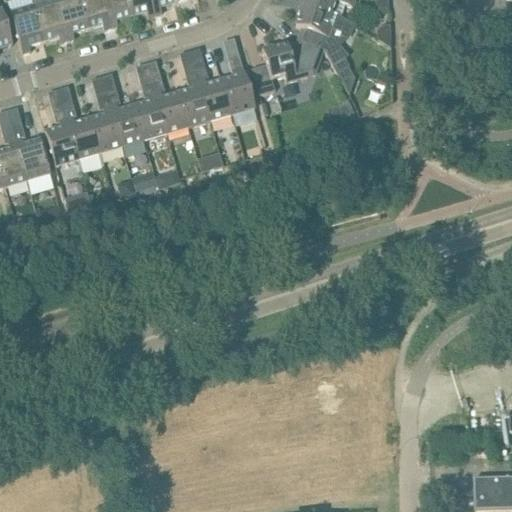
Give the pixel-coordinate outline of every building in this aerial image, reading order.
[(72,37),(87,33),(77,0),(67,0),(55,4),(67,45),(74,43),(72,37)] [(104,34),(111,32),(101,0),(77,0),(87,33),(102,28),(104,34)] [(116,24),(131,20),(124,0),(101,0),(111,32),(118,30),(116,24)] [(147,21),(154,19),(148,0),(124,0),(131,20),(146,16),(147,21)] [(160,12),(174,7),(172,0),(148,0),(154,19),(161,17),(160,12)] [(356,0),(302,0),(301,5),(331,16),(331,17),(335,18),(340,6),(353,11),(356,0)] [(60,47),(67,45),(55,4),(33,10),(43,46),(58,41),(60,47)] [(327,28),(331,17),(331,16),(301,5),(297,16),(300,16),(295,30),(301,32),(297,44),(323,53),(337,77),(349,70),(344,62),(348,59),(333,42),(328,40),(331,30),(327,28)] [(28,50),(43,46),(33,10),(10,17),(22,58),(30,56),(28,50)] [(0,51),(12,49),(1,13),(0,13),(0,51)] [(383,25),(377,30),(377,44),(390,43),(390,24),(383,25)] [(315,79),(323,53),(297,44),(294,52),(288,54),(287,48),(273,52),(272,50),(261,53),(266,68),(251,72),(259,99),(275,95),(271,83),(284,79),(286,86),(297,83),(297,84),(315,79)] [(239,62),(228,65),(231,75),(235,74),(236,79),(222,83),(233,119),(254,112),(239,62)] [(205,72),(195,75),(209,125),(233,119),(222,83),(206,88),(204,83),(208,82),(205,72)] [(195,75),(184,78),(187,88),(191,87),(193,92),(177,97),(187,132),(209,125),(195,75)] [(161,84),(151,88),(166,138),(187,132),(177,97),(162,101),(161,96),(164,95),(161,84)] [(151,88),(141,90),(144,101),(147,100),(149,105),(133,109),(143,145),(166,138),(151,88)] [(117,97),(106,100),(121,151),(143,145),(133,109),(118,114),(116,109),(120,108),(117,97)] [(106,100),(96,103),(99,114),(103,113),(104,118),(89,122),(100,158),(121,151),(106,100)] [(73,110),(63,113),(78,164),(81,175),(102,166),(100,158),(89,122),(74,127),(73,122),(76,121),(73,110)] [(63,113),(52,116),(56,127),(59,126),(61,131),(45,135),(55,171),(78,164),(63,113)] [(22,131),(12,134),(27,185),(49,179),(39,143),(23,148),(22,143),(25,142),(22,131)] [(12,134),(1,137),(5,148),(8,147),(10,152),(0,154),(0,175),(5,192),(27,185),(12,134)] [(175,173),(168,176),(173,190),(180,187),(175,173)] [(139,180),(130,183),(135,197),(144,194),(139,180)] [(25,221),(14,224),(17,234),(28,231),(25,221)] [(6,227),(0,228),(0,237),(9,235),(6,227)] [(511,419),(489,420),(489,436),(511,435),(511,419)] [(311,423),(142,441),(149,511),(262,511),(260,489),(318,482),(315,459),(311,460),(309,446),(314,446),(311,423)] [(511,511),(511,480),(475,481),(475,511),(511,511)]
